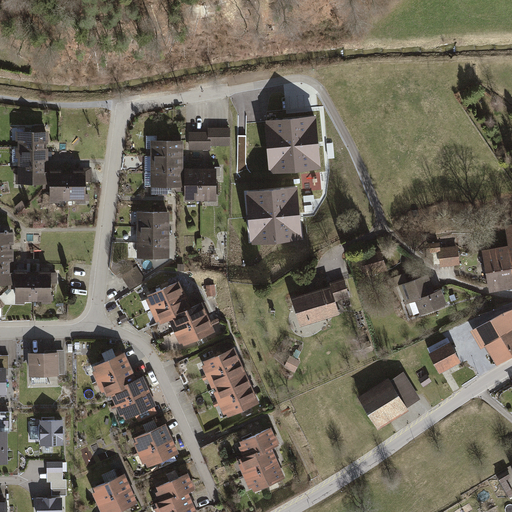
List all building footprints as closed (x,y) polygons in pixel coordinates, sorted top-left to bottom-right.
[(316,116),(265,121),(269,175),(321,170),(319,144),(316,116)] [(207,130),(188,131),(189,149),(210,148),(210,145),(229,145),(229,126),(207,127),(207,130)] [(48,135),(15,135),(15,156),(17,156),(18,173),(16,173),(16,180),(48,180),(48,168),(45,168),(45,150),(48,150),(48,135)] [(150,148),(150,153),(182,153),(181,150),(181,138),(156,138),(156,135),(146,135),(146,148),(150,148)] [(182,163),(182,153),(150,153),(150,171),(182,171),(182,163)] [(204,166),(200,166),(200,198),(216,198),(215,165),(204,166)] [(184,198),(200,198),(200,166),(197,166),(184,166),(184,198)] [(61,168),(48,168),(48,180),(49,202),(64,202),(63,198),(76,198),(76,202),(89,202),(89,196),(85,196),(85,182),(92,182),(92,167),(73,168),(73,172),(61,172),(61,168)] [(182,175),(182,171),(150,171),(150,184),(182,184),(182,175)] [(300,214),(297,187),(245,191),(251,246),(302,239),(300,214)] [(136,209),(136,225),(168,225),(168,223),(168,209),(136,209)] [(511,224),(506,226),(509,244),(482,248),(489,292),(511,288),(511,224)] [(136,225),(136,240),(168,240),(168,237),(168,225),(136,225)] [(13,234),(0,233),(0,282),(12,283),(12,267),(13,234)] [(136,240),(136,255),(168,255),(168,243),(168,240),(136,240)] [(441,267),(461,265),(459,246),(441,247),(441,242),(430,243),(431,254),(439,254),(441,267)] [(379,248),(358,255),(365,276),(386,269),(379,248)] [(145,278),(136,265),(121,275),(129,288),(145,278)] [(25,267),(12,267),(12,283),(12,301),(24,301),(24,298),(39,298),(39,301),(52,302),(52,296),(49,296),(49,282),(57,282),(57,272),(50,272),(50,268),(37,268),(37,272),(25,271),(25,267)] [(395,287),(399,285),(410,317),(446,305),(440,287),(433,289),(428,274),(408,280),(406,273),(392,278),(395,287)] [(328,282),(328,284),(334,301),(349,296),(342,277),(328,282)] [(145,297),(150,309),(185,293),(178,278),(146,293),(148,295),(145,297)] [(215,284),(206,284),(207,294),(215,294),(215,284)] [(338,313),(334,301),(328,284),(289,296),(299,325),(338,313)] [(189,304),(185,293),(150,309),(156,320),(158,319),(160,322),(168,318),(177,314),(176,310),(189,304)] [(168,318),(174,331),(208,315),(200,299),(189,304),(176,310),(177,314),(168,318)] [(511,308),(471,331),(480,347),(483,345),(485,348),(493,363),(511,352),(511,308)] [(125,313),(119,316),(122,323),(128,320),(125,313)] [(211,322),(208,315),(174,331),(181,345),(215,330),(211,322)] [(429,351),(427,352),(438,372),(460,360),(446,337),(427,348),(429,351)] [(201,363),(206,373),(240,358),(239,356),(234,344),(202,358),(204,362),(201,363)] [(91,369),(96,380),(131,364),(124,350),(92,364),(94,368),(91,369)] [(48,351),(28,352),(29,376),(59,374),(58,351),(48,351)] [(0,392),(5,392),(5,374),(9,374),(9,354),(0,354),(0,392)] [(300,361),(288,356),(284,367),(295,372),(300,361)] [(214,385),(215,386),(246,372),(242,362),(240,358),(206,373),(211,386),(214,385)] [(136,375),(131,364),(96,380),(101,390),(103,389),(105,394),(109,392),(125,385),(123,381),(136,375)] [(387,376),(356,395),(377,428),(407,409),(405,406),(419,398),(402,371),(389,379),(387,376)] [(109,392),(114,403),(149,387),(142,372),(136,375),(123,381),(125,385),(109,392)] [(213,390),(218,401),(252,387),(251,384),(246,372),(215,386),(216,388),(213,390)] [(426,373),(417,379),(423,387),(432,381),(426,373)] [(156,402),(149,387),(114,403),(119,413),(122,412),(124,416),(156,402)] [(226,411),(227,414),(258,401),(254,391),(252,387),(218,401),(223,412),(226,411)] [(0,410),(0,428),(6,428),(9,428),(9,410),(0,410)] [(62,417),(39,418),(39,424),(29,424),(30,438),(39,438),(39,443),(63,443),(63,434),(64,434),(64,428),(63,428),(62,417)] [(134,443),(139,455),(174,439),(171,434),(167,423),(135,437),(137,442),(134,443)] [(237,445),(242,454),(257,447),(258,451),(272,445),(278,442),(277,438),(271,425),(239,438),(241,443),(237,445)] [(174,440),(174,439),(139,455),(143,464),(146,462),(148,467),(180,453),(174,440)] [(237,462),(243,475),(278,460),(276,456),(272,445),(258,451),(257,447),(242,454),(238,455),(240,461),(237,462)] [(62,460),(46,460),(46,471),(62,471),(62,460)] [(280,464),(278,460),(243,475),(248,486),(251,485),(253,489),(285,475),(280,464)] [(91,490),(95,500),(130,484),(123,470),(92,485),(94,489),(91,490)] [(154,490),(158,498),(172,492),(174,495),(187,489),(195,486),(187,470),(155,484),(157,488),(154,490)] [(109,511),(137,499),(130,484),(95,500),(101,511),(103,510),(104,511),(109,511)] [(51,487),(51,495),(61,495),(66,495),(66,487),(51,487)] [(154,506),(156,511),(169,511),(193,502),(187,489),(174,495),(172,492),(158,498),(154,500),(156,505),(154,506)] [(61,511),(61,495),(51,495),(36,496),(36,511),(61,511)] [(197,511),(193,502),(169,511),(197,511)]
